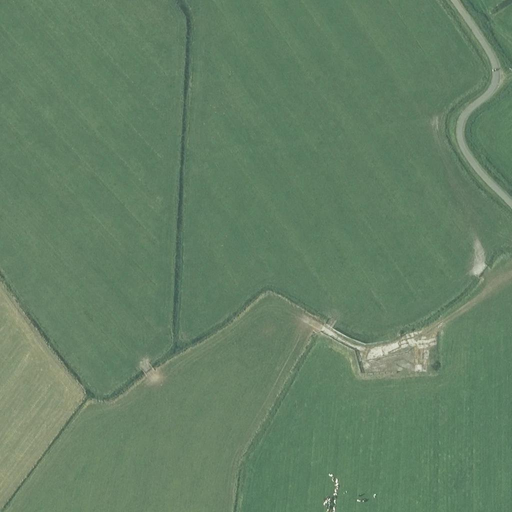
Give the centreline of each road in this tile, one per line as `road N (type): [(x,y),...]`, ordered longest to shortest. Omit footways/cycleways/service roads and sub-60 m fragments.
road 1 (unclassified): [(511,206),(461,147),(462,117),(495,74),(452,0)]
road 2 (track): [(314,326),(377,352),(428,335),(511,274)]
